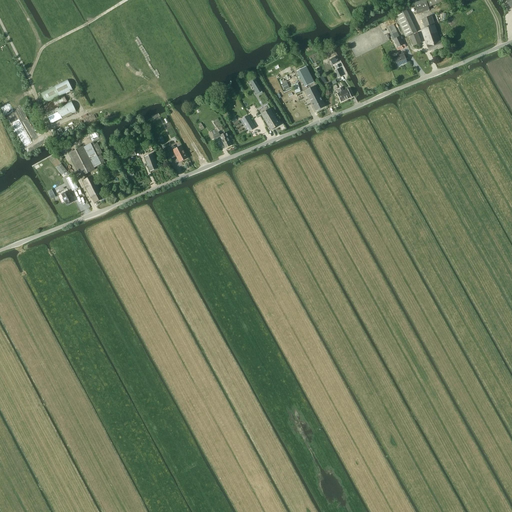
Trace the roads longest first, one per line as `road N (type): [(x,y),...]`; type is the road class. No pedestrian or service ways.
road 1 (tertiary): [(0,251),(511,42)]
road 2 (track): [(60,152),(0,21)]
road 3 (track): [(29,77),(46,44),(126,0)]
